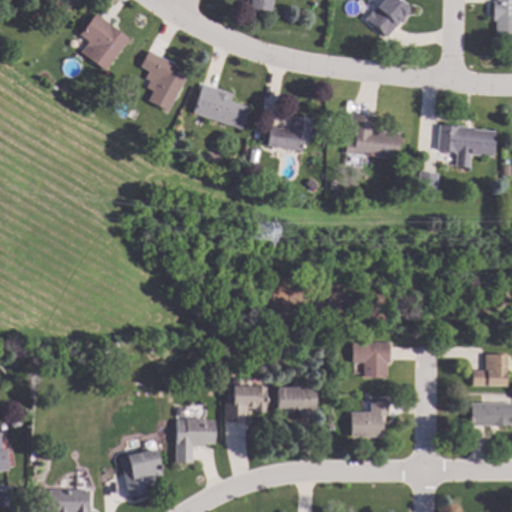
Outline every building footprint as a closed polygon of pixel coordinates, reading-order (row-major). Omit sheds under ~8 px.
[(74,0),(57,18),(38,0),(74,0)] [(270,0),(268,13),(247,9),(248,0),(270,0)] [(395,0),(408,12),(383,39),(362,19),(369,10),(371,12),(381,0),(395,0)] [(511,0),(511,41),(493,41),(493,22),(491,22),(491,3),(495,3),(495,0),(511,0)] [(127,40),(102,72),(78,54),(86,43),(77,36),(93,14),(127,40)] [(174,67),(171,71),(184,78),(165,113),(145,102),(150,92),(143,89),(147,82),(142,79),(146,73),(137,68),(146,52),(174,67)] [(230,95),(228,103),(246,109),(239,131),(190,114),(199,85),(230,95)] [(375,118),(373,131),(397,134),(394,161),(342,155),(343,142),(352,144),(353,134),(346,133),(348,115),(375,118)] [(311,119),(309,138),(301,137),(299,152),(262,148),(265,129),(290,132),(291,117),(311,119)] [(455,128),(455,127),(472,128),(471,130),(493,132),(490,158),(451,154),(452,154),(435,152),(437,126),(455,128)] [(178,144),(170,149),(166,143),(174,138),(178,144)] [(435,175),(433,191),(414,189),(416,173),(435,175)] [(315,188),(309,192),(303,184),(309,180),(315,188)] [(337,183),(336,191),(327,190),(328,182),(337,183)] [(388,365),(383,365),(383,379),(360,379),(360,364),(349,364),(349,344),(388,344),(388,365)] [(504,387),(469,387),(469,372),(483,372),(483,356),(504,356),(504,387)] [(243,387),(263,387),(263,413),(253,413),(253,410),(244,410),(244,423),(222,422),(222,404),(230,404),(231,378),(243,378),(243,387)] [(313,413),(274,413),(275,388),(313,389),(313,413)] [(386,417),(380,417),(381,438),(348,439),(348,414),(368,414),(368,401),(386,401),(386,417)] [(510,427),(468,427),(468,405),(510,405),(510,427)] [(212,422),(211,446),(190,445),(190,464),(173,464),(174,421),(212,422)] [(158,476),(150,478),(151,482),(141,485),(143,495),(126,499),(117,459),(152,451),(158,476)] [(0,486),(9,488),(6,509),(0,507),(0,486)] [(86,511),(45,511),(46,491),(86,491),(86,511)]
